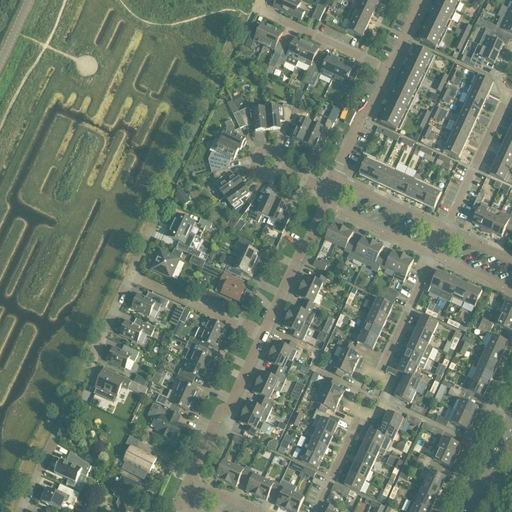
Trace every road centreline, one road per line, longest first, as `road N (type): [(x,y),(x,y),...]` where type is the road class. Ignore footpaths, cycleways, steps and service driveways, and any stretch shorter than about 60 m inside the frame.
road 1 (residential): [(191,481),(260,337)]
road 2 (residential): [(389,70),(256,9),(260,0)]
road 3 (residential): [(445,231),(508,96)]
road 4 (residential): [(260,337),(128,275)]
road 5 (residential): [(260,337),(323,208)]
road 6 (residential): [(378,372),(431,256)]
road 7 (residential): [(445,231),(335,179)]
road 8 (residential): [(335,179),(389,70)]
